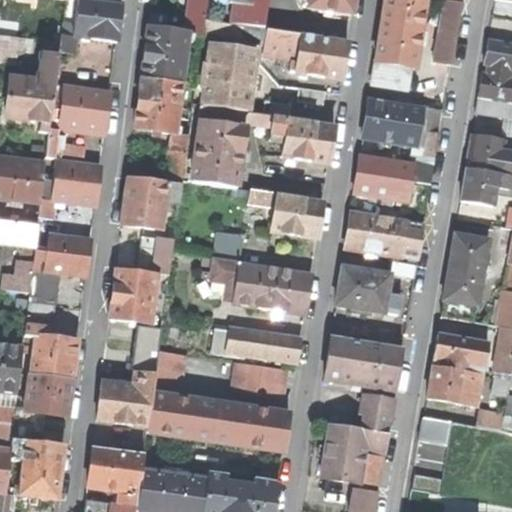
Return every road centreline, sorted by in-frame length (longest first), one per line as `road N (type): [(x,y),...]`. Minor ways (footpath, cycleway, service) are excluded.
road 1 (residential): [(389,511),(477,0)]
road 2 (residential): [(368,0),(287,511)]
road 3 (residential): [(69,511),(135,0)]
